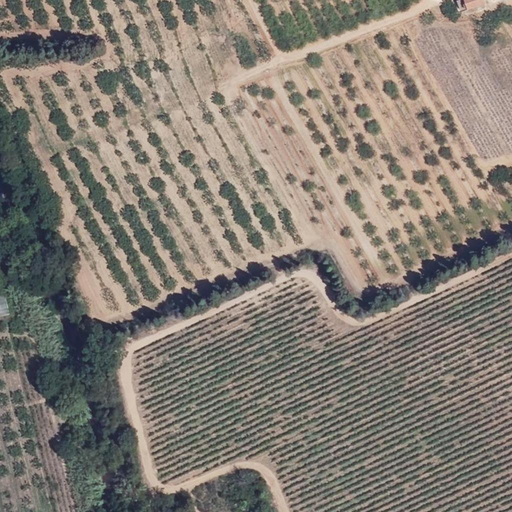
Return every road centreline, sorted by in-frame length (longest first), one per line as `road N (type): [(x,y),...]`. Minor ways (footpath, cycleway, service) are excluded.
road 1 (track): [(511,254),(369,320),(344,313),(319,276),(303,270),(119,352),(120,385),(152,492),(255,461),(275,511)]
road 2 (track): [(238,75),(439,0)]
